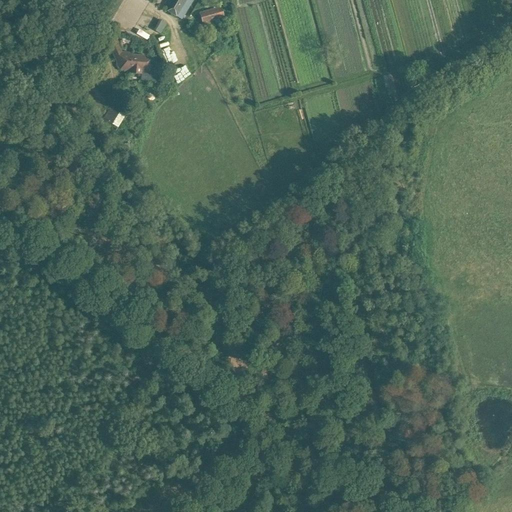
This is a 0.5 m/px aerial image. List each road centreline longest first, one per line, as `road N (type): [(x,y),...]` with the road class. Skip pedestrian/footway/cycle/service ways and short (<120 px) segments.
road 1 (track): [(326,200),(408,511)]
road 2 (track): [(511,38),(328,180),(326,200)]
road 3 (track): [(326,200),(297,434)]
road 4 (track): [(0,131),(70,0)]
